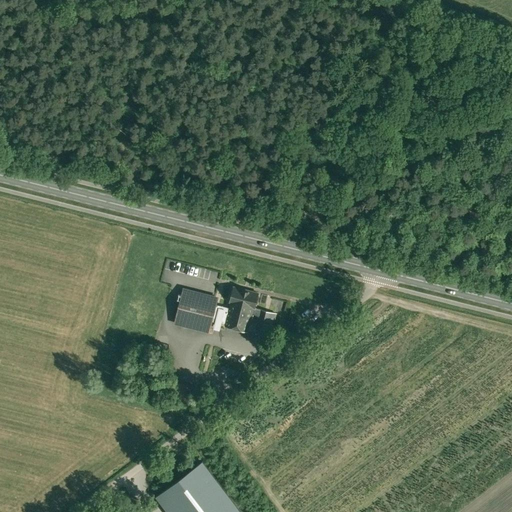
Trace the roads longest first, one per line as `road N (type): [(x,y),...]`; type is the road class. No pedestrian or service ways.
road 1 (primary): [(382,272),(0,176)]
road 2 (unclassified): [(126,477),(382,272)]
road 3 (primary): [(511,304),(382,272)]
